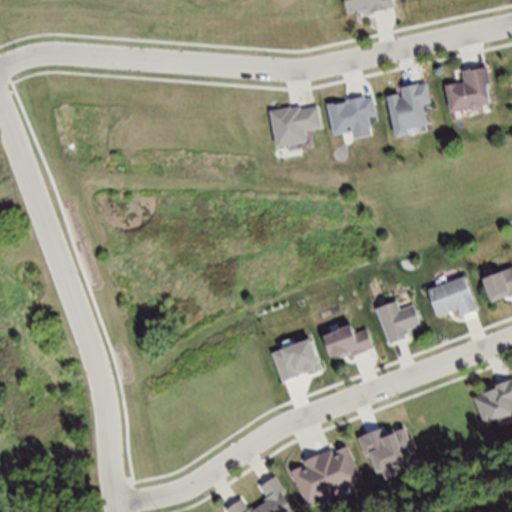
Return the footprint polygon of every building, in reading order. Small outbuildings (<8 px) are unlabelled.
[(345,0),(347,8),(357,6),(358,11),(394,4),(393,0),(345,0)] [(450,111),(444,84),(466,79),(464,71),(485,66),(488,82),(484,83),(488,103),(450,111)] [(396,135),(386,95),(397,92),(398,95),(403,94),(401,86),(425,81),(430,102),(422,104),(426,122),(405,127),(407,133),(396,135)] [(277,143),(270,110),(290,106),(291,108),(299,106),(300,110),(316,107),(319,123),(301,127),(303,138),(277,143)] [(511,268),(484,279),(493,302),(511,294),(511,268)] [(429,290),(438,312),(456,305),(460,315),(475,309),(463,277),(429,290)] [(377,310),(389,343),(406,337),(405,334),(409,332),(407,327),(421,322),(414,304),(400,309),(398,302),(377,310)] [(325,336),(332,354),(338,351),(340,357),(350,353),(351,356),(373,348),(366,330),(352,335),(349,327),(325,336)] [(511,379),(511,414),(485,424),(475,397),(497,389),(496,385),(511,379)] [(307,507),(291,470),(296,468),(302,465),(304,469),(307,468),(304,461),(332,449),(335,457),(341,454),(339,451),(344,449),(348,447),(363,483),(307,507)] [(227,507),(230,511),(293,511),(281,493),(284,491),(276,477),(269,482),(262,486),(268,496),(264,498),(266,501),(254,508),(252,505),(248,508),(242,498),(235,503),(227,507)]
